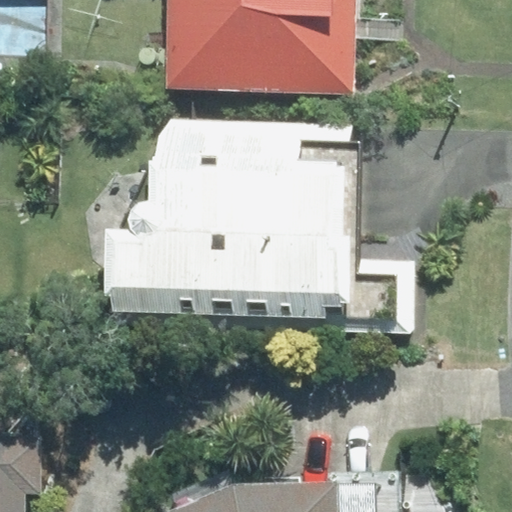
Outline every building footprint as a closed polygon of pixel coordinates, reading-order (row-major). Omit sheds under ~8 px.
[(369,0),(182,0),(179,82),(366,88),(369,0)] [(0,99),(6,100),(9,61),(0,60),(0,99)] [(122,235),(120,317),(364,324),(365,262),(357,261),(361,128),(179,123),(175,237),(122,235)] [(0,511),(36,511),(39,439),(0,437),(0,511)] [(375,511),(377,495),(199,487),(198,511),(375,511)]
